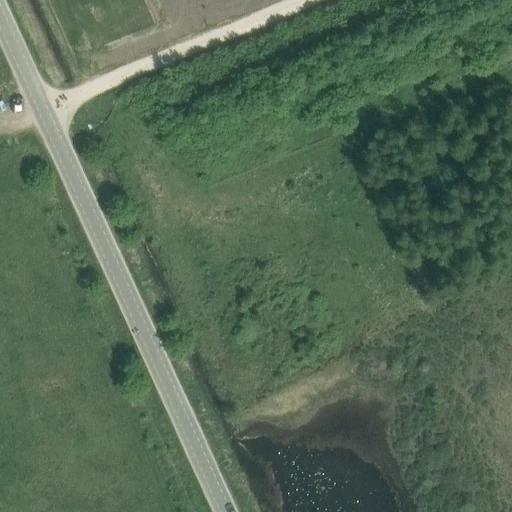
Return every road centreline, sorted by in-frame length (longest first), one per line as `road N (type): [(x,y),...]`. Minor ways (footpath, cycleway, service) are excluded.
road 1 (tertiary): [(226,511),(0,15)]
road 2 (track): [(0,127),(311,0)]
